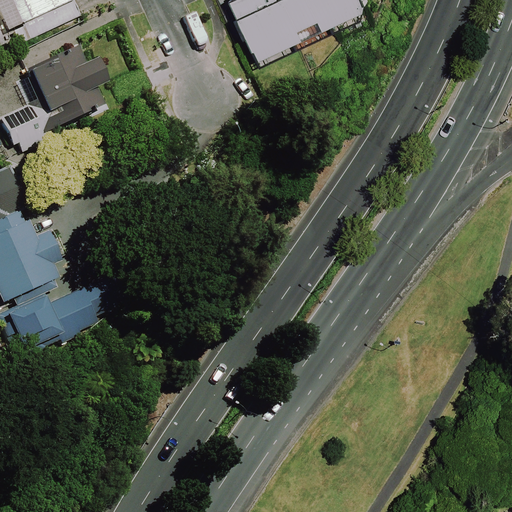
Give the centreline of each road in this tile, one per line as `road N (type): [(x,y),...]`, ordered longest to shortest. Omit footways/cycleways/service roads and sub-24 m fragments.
road 1 (primary): [(133,511),(181,427),(404,114),(458,0)]
road 2 (primary): [(390,242),(208,511)]
road 3 (primary): [(511,20),(390,242)]
road 4 (unclassified): [(511,156),(390,242)]
road 5 (residential): [(160,0),(211,111)]
